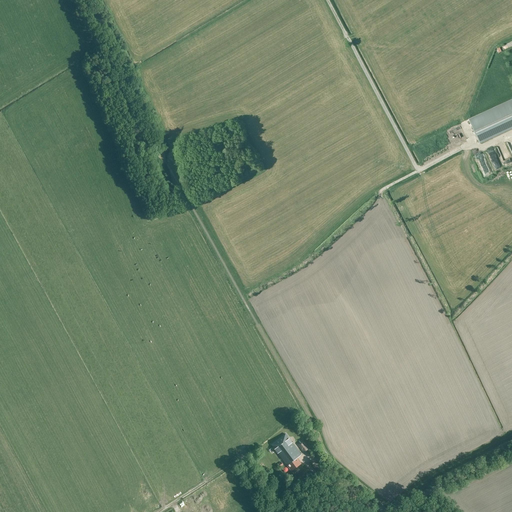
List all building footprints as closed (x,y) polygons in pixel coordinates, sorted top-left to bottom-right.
[(511,100),(470,121),(480,144),(511,128),(511,100)] [(492,166),(500,162),(494,148),(486,151),(492,166)] [(272,445),(288,467),(290,469),(291,471),(301,464),(297,458),(301,455),(285,434),(272,445)] [(297,444),(304,453),(309,449),(303,440),(297,444)] [(277,494),(286,510),(293,506),(285,490),(277,494)]
